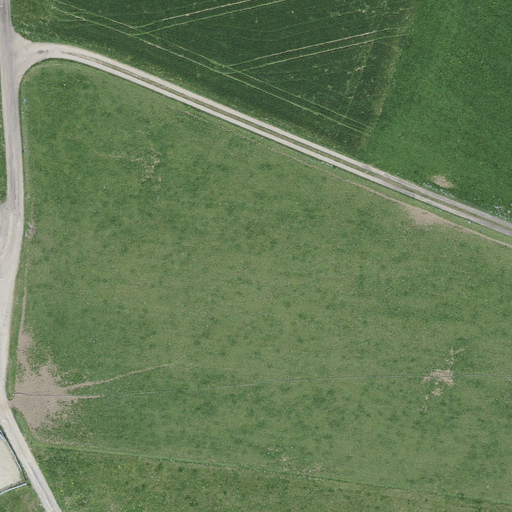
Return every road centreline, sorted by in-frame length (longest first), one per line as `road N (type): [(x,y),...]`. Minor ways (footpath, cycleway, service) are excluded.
road 1 (track): [(511,235),(115,66),(72,53),(5,53)]
road 2 (track): [(2,0),(17,193),(0,272)]
road 3 (track): [(0,400),(52,511)]
